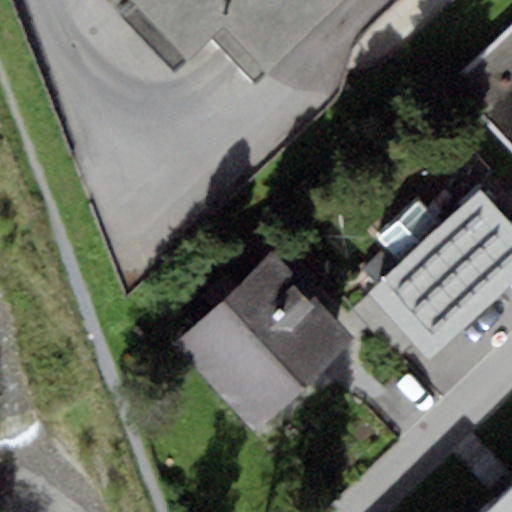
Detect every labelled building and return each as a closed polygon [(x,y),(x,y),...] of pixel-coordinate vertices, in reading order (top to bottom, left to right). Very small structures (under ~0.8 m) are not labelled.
[(132,0),(187,59),(210,38),(256,87),(349,0),(132,0)] [(511,154),(511,31),(451,91),(511,154)] [(426,357),(511,282),(511,224),(482,191),(440,228),(419,203),(374,242),(396,267),(368,291),(426,357)] [(255,430),(351,340),(272,256),(176,347),(255,430)] [(511,511),(511,492),(491,511),(511,511)]
